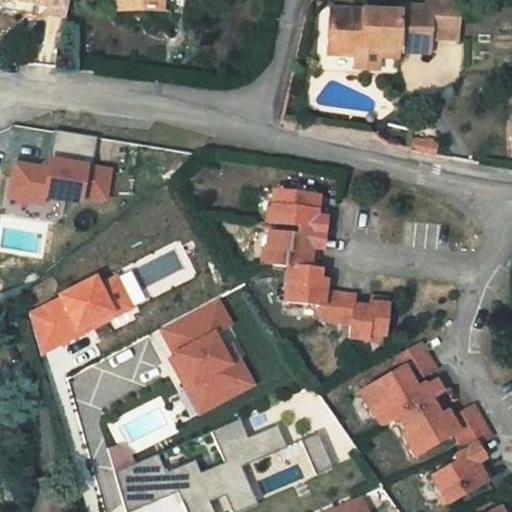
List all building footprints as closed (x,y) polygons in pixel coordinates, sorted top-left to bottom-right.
[(45,14),(55,16),(59,0),(0,0),(0,1),(1,0),(18,0),(46,6),(45,14)] [(110,0),(110,10),(124,10),(123,0),(110,0)] [(123,0),(124,10),(158,10),(157,0),(123,0)] [(427,49),(427,28),(427,15),(454,14),(453,0),(422,0),(422,7),(397,7),(396,16),(362,15),(362,29),(330,29),(330,55),(358,57),(364,56),(364,49),(404,49),(427,49)] [(330,29),(362,29),(362,15),(330,14),(330,29)] [(454,14),(427,15),(427,28),(454,26),(454,14)] [(364,49),(364,56),(358,57),(358,74),(379,74),(379,65),(403,65),(404,49),(364,49)] [(42,168),(8,163),(3,196),(36,202),(37,197),(74,202),(75,194),(99,198),(103,169),(86,167),(91,136),(48,129),(42,168)] [(323,197),(271,191),(269,218),(279,219),(277,236),(268,235),(265,264),(289,267),(287,284),(292,284),(289,305),(317,308),(315,325),(350,328),(349,338),(385,342),(389,304),(370,302),(370,310),(353,308),(354,298),(327,295),(329,281),(324,280),(325,272),(311,271),(312,257),(303,256),(304,250),(326,252),(329,223),(311,221),(312,213),(321,214),(323,197)] [(63,295),(31,311),(40,345),(62,334),(64,338),(91,325),(88,318),(111,306),(114,313),(133,304),(118,274),(100,283),(96,275),(62,292),(63,295)] [(220,346),(213,333),(230,323),(216,297),(181,315),(195,341),(175,353),(169,356),(186,386),(199,380),(212,405),(252,383),(238,357),(229,362),(220,346)] [(111,306),(88,318),(91,325),(114,313),(111,306)] [(195,341),(181,315),(160,327),(175,353),(195,341)] [(62,334),(40,345),(42,350),(64,338),(62,334)] [(229,362),(238,357),(230,341),(220,346),(229,362)] [(434,370),(420,344),(399,356),(405,369),(359,393),(370,413),(380,408),(388,422),(400,415),(409,432),(404,435),(419,459),(457,436),(465,450),(455,456),(460,464),(435,478),(451,505),(492,482),(487,472),(480,476),(475,468),(484,463),(475,446),(487,439),(470,407),(453,416),(436,390),(444,386),(440,379),(426,387),(430,392),(423,398),(413,383),(434,370)] [(199,412),(212,405),(199,380),(186,386),(199,412)] [(159,452),(117,471),(129,511),(131,511),(180,490),(185,488),(190,498),(184,501),(189,511),(216,511),(211,501),(227,494),(251,483),(243,465),(288,445),(278,422),(249,435),(240,417),(212,429),(226,460),(202,471),(196,458),(167,471),(159,452)] [(318,430),(302,438),(317,472),(334,465),(318,430)] [(251,483),(227,494),(234,511),(236,511),(260,502),(251,483)] [(185,488),(180,490),(184,501),(190,498),(185,488)] [(365,511),(360,500),(331,511),(365,511)]
